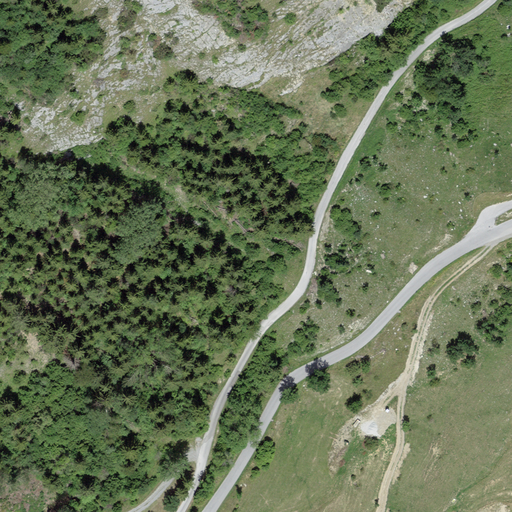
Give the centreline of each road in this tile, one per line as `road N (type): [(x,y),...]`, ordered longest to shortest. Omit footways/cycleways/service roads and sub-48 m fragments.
road 1 (unclassified): [(181,511),(217,410),(254,342),(304,285),(324,204),(387,89),(433,38),(492,0)]
road 2 (unclassified): [(209,511),(286,386),(364,341),(433,269),(511,229)]
